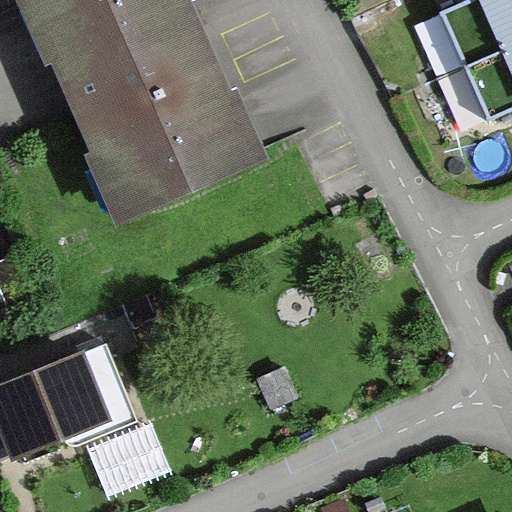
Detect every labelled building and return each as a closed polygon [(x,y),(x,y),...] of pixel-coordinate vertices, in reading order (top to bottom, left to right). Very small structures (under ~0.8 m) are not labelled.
[(209,174),(248,157),(177,0),(28,0),(26,1),(120,214),(159,197),(162,204),(212,182),(209,174)] [(459,70),(511,46),(511,0),(469,0),(435,15),(459,70)] [(511,111),(511,46),(459,70),(483,124),(511,111)] [(0,326),(36,310),(12,256),(0,261),(0,326)] [(101,346),(0,386),(0,427),(12,458),(100,422),(95,410),(123,398),(101,346)]
